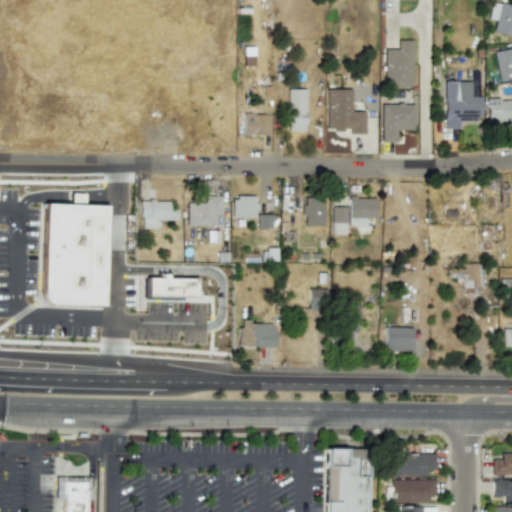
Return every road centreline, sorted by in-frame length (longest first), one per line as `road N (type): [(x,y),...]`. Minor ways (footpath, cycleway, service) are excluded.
road 1 (residential): [(0,167),(384,172),(511,162)]
road 2 (primary): [(0,401),(511,410)]
road 3 (primary): [(511,386),(166,382)]
road 4 (primary): [(133,381),(0,376)]
